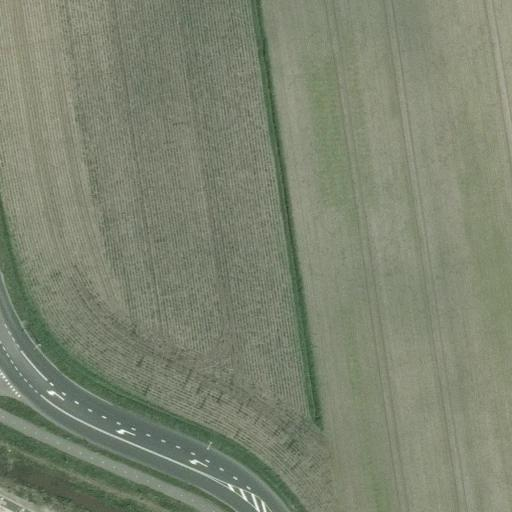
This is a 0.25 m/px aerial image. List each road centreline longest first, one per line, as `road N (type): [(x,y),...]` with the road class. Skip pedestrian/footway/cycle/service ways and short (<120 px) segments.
road 1 (secondary): [(279,511),(212,458),(84,399),(25,348)]
road 2 (secondary): [(1,365),(35,398),(91,432),(207,483),(247,511)]
